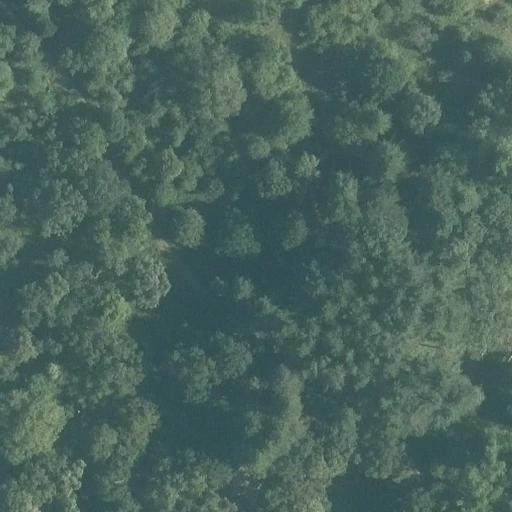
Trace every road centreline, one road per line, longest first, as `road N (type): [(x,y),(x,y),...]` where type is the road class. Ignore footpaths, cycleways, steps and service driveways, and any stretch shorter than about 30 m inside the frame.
road 1 (track): [(268,339),(191,285),(0,22)]
road 2 (track): [(442,511),(414,464),(361,406),(268,339)]
